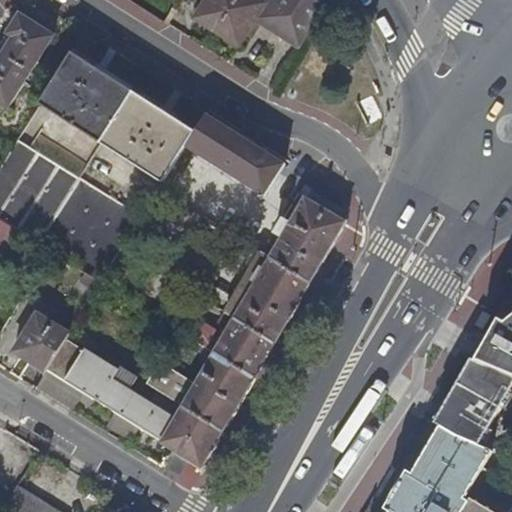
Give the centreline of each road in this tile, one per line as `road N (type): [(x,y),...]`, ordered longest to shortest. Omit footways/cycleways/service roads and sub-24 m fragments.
road 1 (primary): [(288,511),(432,279),(511,171)]
road 2 (residential): [(75,0),(264,111),(325,132),(395,229)]
road 3 (primary): [(395,229),(244,511)]
road 4 (residential): [(0,390),(197,511)]
road 5 (primary): [(375,0),(453,138)]
